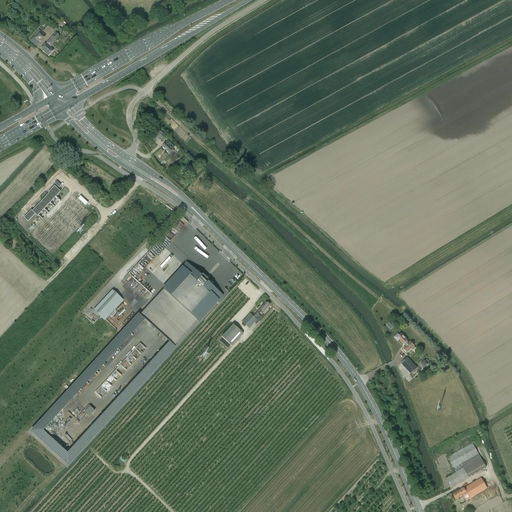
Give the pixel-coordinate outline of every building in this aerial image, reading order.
[(39,30),(29,40),(36,46),(45,35),(39,30)] [(55,33),(41,49),(48,56),(53,50),(47,44),(48,43),(51,46),(59,36),(55,33)] [(159,130),(151,140),(155,143),(156,141),(157,142),(160,139),(163,142),(167,137),(159,130)] [(165,143),(162,147),(169,153),(171,155),(174,151),(172,149),(174,147),(169,142),(167,144),(165,143)] [(49,193),(32,211),(35,214),(37,217),(38,216),(44,209),(50,203),(55,197),(60,192),(59,190),(54,186),(48,192),(49,193)] [(32,211),(31,210),(24,218),(28,222),(35,214),(32,211)] [(186,264),(139,315),(166,339),(174,347),(194,325),(221,296),(211,287),(213,284),(199,271),(197,274),(186,264)] [(100,315),(97,318),(99,320),(101,317),(105,320),(123,300),(112,289),(93,309),(100,315)] [(250,314),(242,323),(249,329),(257,320),(255,318),(262,310),(263,312),(270,305),(266,302),(260,308),(253,316),(250,314)] [(233,324),(221,337),(231,347),(243,334),(233,324)] [(416,347),(414,346),(415,346),(411,341),(409,343),(407,341),(408,340),(401,333),(397,337),(403,344),(404,344),(406,346),(403,349),(407,353),(412,348),(413,350),(416,347)] [(401,363),(411,374),(417,368),(407,357),(401,363)] [(424,360),(420,364),(424,368),(428,364),(430,362),(427,359),(425,360),(424,360)] [(106,391),(117,380),(114,377),(115,375),(117,377),(118,377),(119,378),(122,374),(120,372),(119,373),(117,371),(101,386),(106,391)] [(90,416),(95,411),(90,405),(84,411),(90,416)] [(43,430),(37,436),(48,447),(50,444),(52,446),(55,444),(56,445),(57,444),(43,430)] [(448,457),(454,468),(456,473),(446,479),(451,488),(469,478),(486,468),(472,443),(448,457)] [(118,460),(114,465),(118,470),(123,464),(123,465),(127,461),(122,456),(118,460)] [(487,489),(481,478),(464,488),(465,490),(462,492),(460,490),(452,494),(456,500),(463,496),(466,501),(487,489)]
